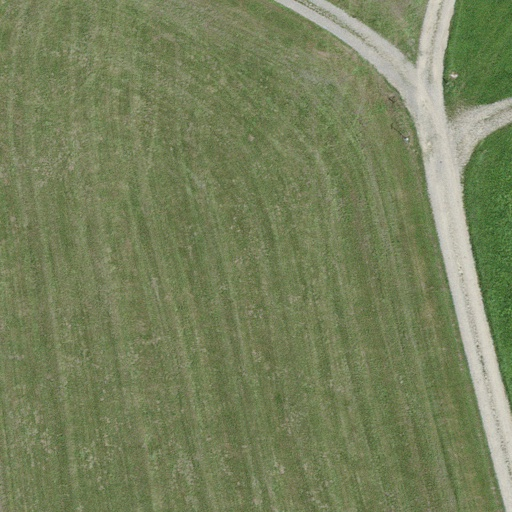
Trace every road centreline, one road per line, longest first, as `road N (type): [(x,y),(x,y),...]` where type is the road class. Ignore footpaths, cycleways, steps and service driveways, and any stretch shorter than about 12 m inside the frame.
road 1 (track): [(511,332),(483,214),(501,0)]
road 2 (track): [(491,120),(326,0)]
